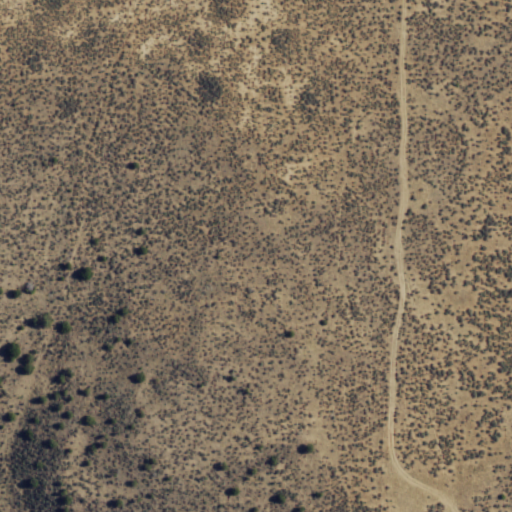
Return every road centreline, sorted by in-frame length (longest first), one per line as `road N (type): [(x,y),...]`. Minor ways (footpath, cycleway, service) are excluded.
road 1 (residential): [(438,511),(456,207),(399,24),(399,0)]
road 2 (residential): [(132,0),(24,325),(0,347)]
